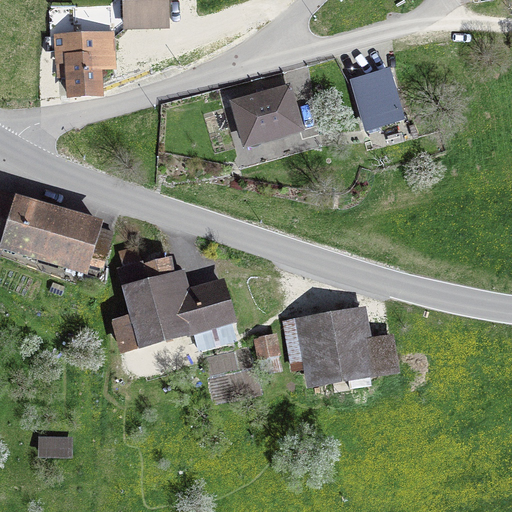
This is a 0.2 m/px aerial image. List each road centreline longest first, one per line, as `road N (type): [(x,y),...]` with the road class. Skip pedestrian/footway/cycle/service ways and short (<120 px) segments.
road 1 (tertiary): [(511,307),(378,279),(173,215),(0,144)]
road 2 (residential): [(235,63),(474,22),(511,26)]
road 3 (residential): [(0,139),(235,63)]
